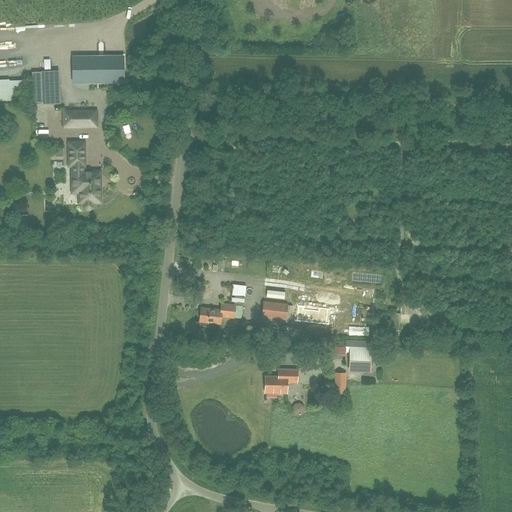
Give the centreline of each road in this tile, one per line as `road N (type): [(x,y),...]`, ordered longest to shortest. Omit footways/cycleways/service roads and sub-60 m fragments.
road 1 (unclassified): [(177,487),(151,407),(197,0)]
road 2 (unclassified): [(296,511),(177,487)]
